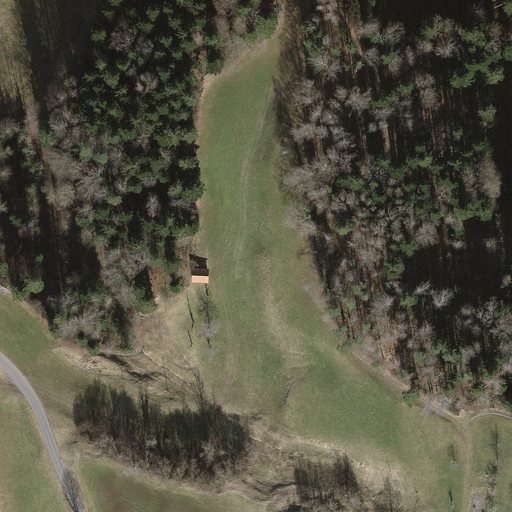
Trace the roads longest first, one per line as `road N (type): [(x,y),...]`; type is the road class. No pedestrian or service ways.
road 1 (track): [(302,50),(305,219),(316,297),(333,334),(385,381),(464,429),(464,511)]
road 2 (unclassified): [(0,361),(37,406),(79,511)]
road 3 (unclassified): [(100,0),(26,102),(0,117)]
